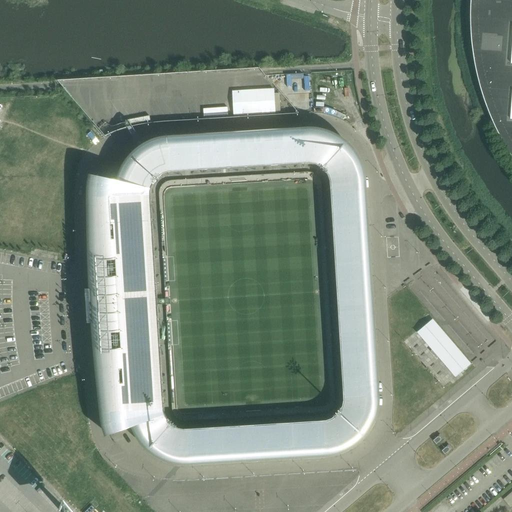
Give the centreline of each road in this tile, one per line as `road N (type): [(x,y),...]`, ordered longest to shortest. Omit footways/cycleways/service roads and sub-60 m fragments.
road 1 (unclassified): [(372,440),(331,464),(165,473),(120,461),(95,426),(75,287),(87,163),(127,134),(327,121),(360,145),(373,190)]
road 2 (unclassified): [(373,190),(385,408),(372,440)]
road 3 (secondary): [(407,184),(511,322)]
road 4 (secondary): [(370,17),(379,104),(407,184)]
road 5 (secondary): [(435,180),(407,111),(396,21)]
road 6 (secondary): [(511,282),(435,180)]
